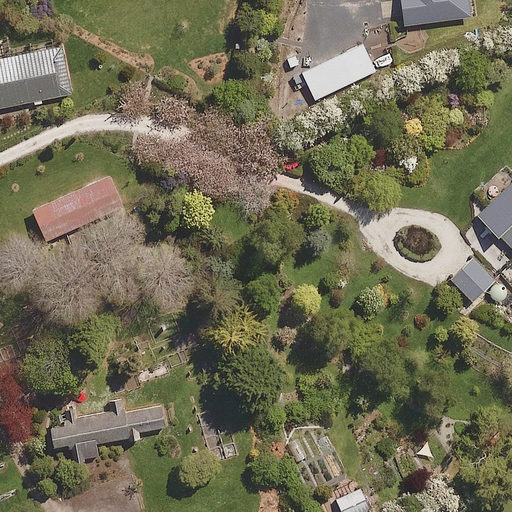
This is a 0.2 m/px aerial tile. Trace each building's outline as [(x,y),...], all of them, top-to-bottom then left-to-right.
[(403,0),(406,25),(468,18),(469,29),(482,27),(480,17),(472,18),(469,0),(403,0)] [(376,71),(364,44),(303,73),(316,100),(376,71)] [(0,108),(74,93),(64,46),(0,58),(0,108)] [(124,207),(110,176),(34,210),(48,241),(124,207)] [(511,185),(482,215),(511,246),(511,185)] [(474,302),(485,291),(499,306),(510,296),(489,274),(474,259),(453,279),(474,302)] [(106,413),(54,421),(58,446),(73,444),(76,464),(98,461),(95,443),(170,431),(165,403),(129,409),(127,393),(103,397),(106,413)] [(369,511),(372,511),(362,489),(338,500),(343,511),(369,511)]
